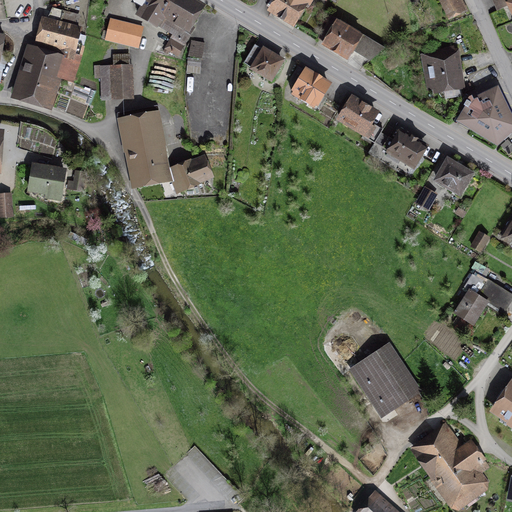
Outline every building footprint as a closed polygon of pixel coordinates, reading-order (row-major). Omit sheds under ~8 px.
[(156,24),(170,0),(135,0),(134,2),(142,6),(138,13),(156,24)] [(189,25),(200,7),(188,0),(170,0),(156,24),(173,34),(180,38),(179,39),(181,40),(182,39),(186,42),(194,29),(189,25)] [(309,2),(310,0),(270,0),(276,3),(272,10),(293,23),(306,0),(309,2)] [(439,0),(449,20),(463,13),(457,0),(439,0)] [(511,0),(494,0),(498,9),(509,5),(511,11),(511,0)] [(360,53),(371,59),(384,48),(331,16),(321,35),(329,40),(327,44),(347,56),(358,38),(366,43),(360,53)] [(143,28),(113,20),(108,40),(138,48),(143,28)] [(63,57),(57,75),(74,80),(84,47),(77,45),(81,31),(46,22),(41,41),(66,47),(63,57)] [(178,56),(186,42),(182,39),(181,40),(179,39),(180,38),(173,34),(165,48),(178,56)] [(201,59),(204,43),(191,41),(188,56),(201,59)] [(255,45),(244,63),(271,79),(282,61),(255,45)] [(32,47),(18,95),(48,104),(57,75),(63,57),(32,47)] [(447,57),(446,48),(422,54),(428,90),(437,88),(459,84),(454,56),(447,57)] [(188,58),(188,65),(201,66),(201,59),(188,58)] [(298,86),(292,94),(313,107),(328,85),(298,66),(289,80),(298,86)] [(114,68),(115,98),(131,97),(129,67),(114,68)] [(511,128),(511,122),(497,91),(470,103),(460,120),(496,143),(511,128)] [(362,135),(374,143),(383,130),(370,122),(375,113),(351,99),(339,118),(364,133),(362,135)] [(124,120),(136,183),(166,177),(153,114),(124,120)] [(396,142),(389,137),(381,149),(412,167),(424,146),(402,132),(396,142)] [(511,150),(511,144),(508,140),(501,145),(509,154),(511,150)] [(178,193),(202,184),(200,180),(211,176),(204,159),(176,169),(180,179),(174,181),(178,193)] [(459,194),(471,174),(448,160),(436,180),(459,194)] [(59,200),(64,172),(34,166),(30,190),(48,193),(47,198),(59,200)] [(82,191),(85,173),(76,172),(74,183),(69,182),(68,188),(82,191)] [(427,208),(435,195),(426,190),(418,203),(427,208)] [(12,216),(10,194),(0,194),(0,211),(0,217),(12,216)] [(503,234),(505,236),(504,239),(511,243),(511,225),(507,233),(505,231),(503,234)] [(482,233),(472,247),(480,252),(489,238),(482,233)] [(470,291),(456,313),(473,324),(486,303),(502,313),(509,301),(508,300),(511,295),(486,279),(482,284),(485,286),(481,292),(479,290),(476,295),(470,291),(477,280),(471,276),(464,287),(470,291)] [(373,395),(386,413),(420,391),(388,344),(351,370),(369,397),(373,395)] [(511,383),(505,392),(503,391),(498,398),(500,399),(494,409),(511,420),(509,423),(511,424),(511,383)] [(274,417),(272,420),(285,430),(289,426),(280,419),(279,421),(274,417)] [(452,499),(478,480),(475,476),(488,467),(471,443),(458,452),(443,433),(418,451),(441,482),(440,483),(452,499)] [(362,511),(390,511),(375,498),(362,511)]
